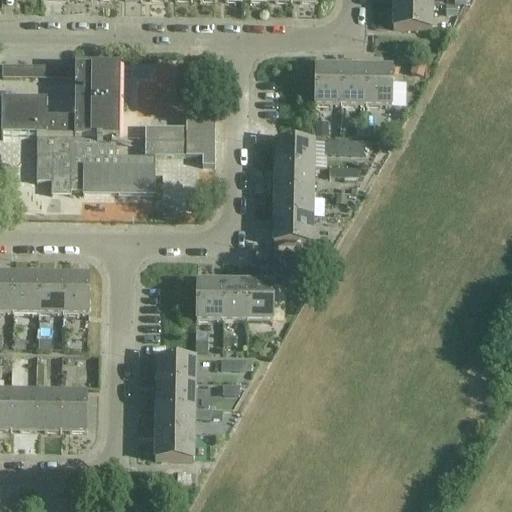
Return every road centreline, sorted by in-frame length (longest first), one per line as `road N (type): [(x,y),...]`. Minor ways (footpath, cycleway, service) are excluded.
road 1 (residential): [(120,244),(217,245),(230,238),(236,38)]
road 2 (residential): [(55,475),(115,468),(120,244)]
road 3 (residential): [(236,38),(0,34)]
road 4 (residential): [(236,38),(338,39),(352,27),(352,0)]
road 5 (residential): [(120,244),(0,242)]
